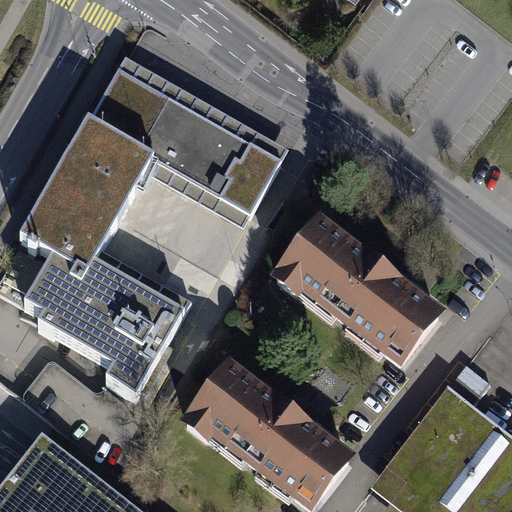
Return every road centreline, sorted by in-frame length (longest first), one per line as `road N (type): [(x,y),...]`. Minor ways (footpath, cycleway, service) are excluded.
road 1 (tertiary): [(511,249),(172,0)]
road 2 (unclassified): [(0,170),(95,0)]
